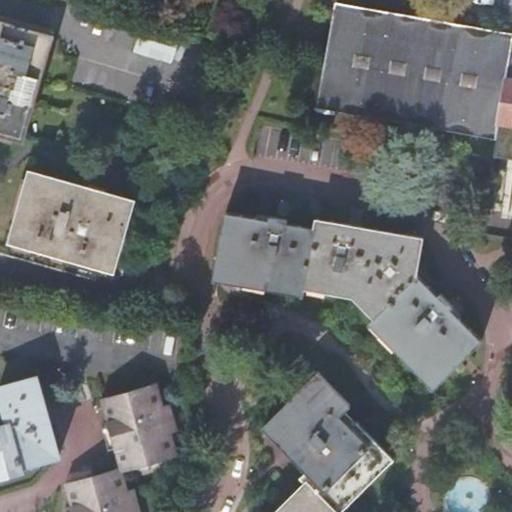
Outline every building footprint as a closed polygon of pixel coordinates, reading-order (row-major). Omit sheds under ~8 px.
[(511,0),(508,0),(502,32),(511,34),(511,0)] [(511,54),(511,34),(502,32),(396,13),(339,2),(319,106),(375,117),(497,139),(501,118),(508,76),(511,54)] [(0,23),(0,132),(21,138),(50,38),(0,23)] [(181,36),(144,25),(136,53),(173,64),(181,36)] [(511,77),(508,76),(501,118),(511,119),(511,77)] [(30,172),(7,256),(87,279),(91,262),(113,268),(131,201),(30,172)] [(352,294),(361,303),(376,315),(370,322),(434,387),(483,340),(451,308),(453,305),(440,292),(438,295),(417,274),(424,235),(381,227),(318,214),(315,226),(288,220),(289,217),(271,213),(270,217),(226,208),(213,275),(303,293),(304,285),(352,294)] [(304,480),(299,485),(313,490),(347,503),(392,457),(355,422),(351,426),(339,415),(349,405),(317,372),(262,426),(305,469),(300,475),(304,480)] [(0,469),(2,475),(23,469),(22,465),(59,455),(36,376),(0,386),(0,396),(8,424),(0,426),(0,469)] [(121,467),(122,471),(135,467),(134,463),(164,454),(165,458),(178,454),(177,450),(175,444),(181,443),(170,403),(163,404),(157,381),(150,383),(151,387),(145,389),(144,387),(114,396),(115,398),(108,400),(107,396),(101,397),(107,421),(101,423),(109,449),(115,447),(121,467)] [(140,511),(134,488),(128,490),(122,471),(121,467),(115,468),(116,472),(109,474),(108,472),(93,477),(79,481),(79,483),(72,485),(71,481),(65,483),(72,506),(66,508),(67,511),(140,511)] [(336,510),(291,493),(272,511),(337,511),(338,511),(336,510)]
